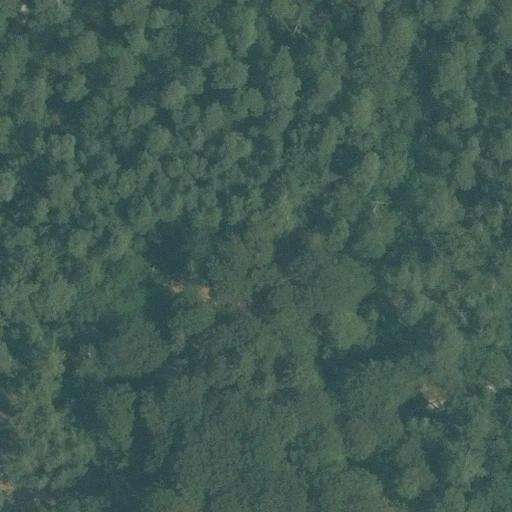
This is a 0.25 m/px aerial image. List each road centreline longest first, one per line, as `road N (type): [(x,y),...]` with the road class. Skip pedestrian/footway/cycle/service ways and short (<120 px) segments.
road 1 (track): [(511,380),(139,484)]
road 2 (track): [(180,511),(139,484),(59,511)]
